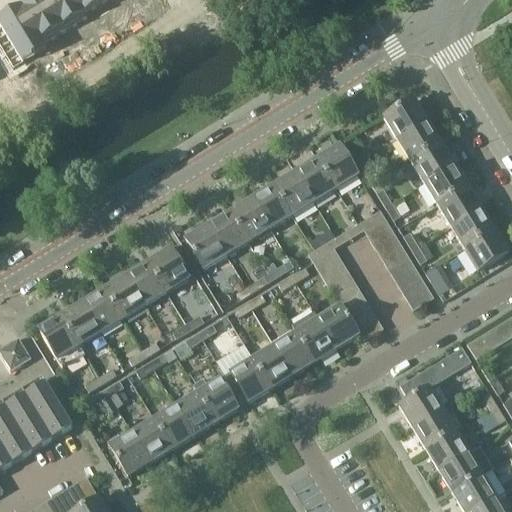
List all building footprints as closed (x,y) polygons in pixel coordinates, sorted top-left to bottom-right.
[(43,0),(31,0),(18,8),(39,42),(61,29),(43,0)] [(43,0),(61,29),(82,16),(72,0),(43,0)] [(102,0),(72,0),(82,16),(84,19),(106,6),(102,0)] [(18,8),(0,19),(0,28),(4,35),(7,41),(12,48),(15,54),(17,56),(39,42),(18,8)] [(8,41),(0,45),(0,50),(2,53),(11,47),(8,41)] [(12,48),(2,53),(6,60),(15,54),(12,48)] [(16,54),(6,60),(10,66),(19,60),(16,54)] [(414,102),(383,121),(397,144),(428,124),(414,102)] [(441,146),(428,124),(397,144),(410,165),(441,146)] [(455,168),(441,146),(410,165),(423,187),(455,168)] [(336,193),(358,179),(339,148),(316,162),(336,193)] [(358,167),(364,164),(365,163),(356,149),(349,153),(358,167)] [(314,206),(336,193),(316,162),(295,175),(314,206)] [(365,163),(364,164),(358,167),(366,181),(373,176),(365,163)] [(468,190),(455,168),(423,187),(437,209),(468,190)] [(292,220),(314,206),(295,175),(273,188),(292,220)] [(251,202),(270,233),(292,220),(273,188),(251,202)] [(450,231),(481,211),(468,190),(437,209),(450,231)] [(385,211),(391,207),(392,207),(383,193),(376,197),(385,211)] [(229,215),(249,246),(270,233),(251,202),(229,215)] [(392,207),(391,207),(385,211),(393,224),(400,220),(392,207)] [(463,252),(494,233),(481,211),(450,231),(463,252)] [(380,214),(362,225),(367,232),(385,221),(380,214)] [(208,228),(227,260),(249,246),(229,215),(208,228)] [(364,234),(370,244),(391,231),(385,221),(367,232),(364,234)] [(362,225),(344,236),(349,243),(364,234),(367,232),(362,225)] [(227,260),(208,228),(185,242),(205,273),(227,260)] [(370,244),(376,254),(397,241),(391,231),(370,244)] [(508,256),(494,233),(463,252),(477,275),(508,256)] [(344,236),(326,247),(331,254),(334,252),(349,243),(344,236)] [(412,255),(418,251),(419,250),(410,236),(403,240),(412,255)] [(397,241),(376,254),(382,264),(403,251),(397,241)] [(308,258),(310,261),(313,266),(331,254),(326,247),(308,258)] [(419,250),(418,251),(412,255),(420,268),(426,264),(419,250)] [(167,297),(189,283),(170,251),(147,265),(167,297)] [(382,264),(388,274),(409,261),(403,251),(382,264)] [(331,254),(313,266),(319,276),(340,262),(334,252),(331,254)] [(388,274),(395,284),(415,271),(409,261),(388,274)] [(340,262),(319,276),(326,286),(346,272),(340,262)] [(145,310),(167,297),(147,265),(126,278),(145,310)] [(291,280),(295,286),(309,278),(305,271),(291,280)] [(395,284),(401,294),(421,281),(415,271),(395,284)] [(267,287),(281,279),(276,272),(263,280),(267,287)] [(346,272),(326,286),(332,295),(353,282),(346,272)] [(123,323),(145,310),(126,278),(104,292),(123,323)] [(263,280),(250,288),(254,295),(267,287),(263,280)] [(295,286),(291,280),(278,288),(282,294),(295,286)] [(421,281),(401,294),(407,304),(427,291),(421,281)] [(430,285),(439,299),(445,294),(437,281),(430,285)] [(332,295),(338,305),(359,292),(353,282),(332,295)] [(250,288),(236,297),(241,304),(254,295),(250,288)] [(427,291),(407,304),(413,314),(434,302),(427,291)] [(82,305),(102,336),(123,323),(104,292),(82,305)] [(339,307),(344,315),(365,302),(359,292),(338,305),(339,307)] [(252,313),(265,305),(261,298),(248,306),(252,313)] [(344,315),(349,325),(371,312),(365,302),(344,315)] [(61,318),(80,350),(102,336),(82,305),(61,318)] [(252,313),(248,306),(234,315),(238,321),(252,313)] [(336,352),(358,339),(355,335),(349,325),(344,315),(339,307),(317,321),(336,352)] [(371,312),(349,325),(355,335),(377,322),(371,312)] [(80,350),(61,318),(38,332),(63,371),(85,358),(80,350)] [(185,327),(190,334),(204,326),(199,319),(185,327)] [(511,340),(511,320),(467,349),(476,363),(511,340)] [(295,335),(314,366),(336,352),(317,321),(295,335)] [(355,335),(358,339),(362,346),(383,333),(377,322),(355,335)] [(185,327),(172,336),(176,343),(190,334),(185,327)] [(199,336),(203,343),(216,335),(212,328),(199,336)] [(273,348),(293,379),(314,366),(295,335),(273,348)] [(199,336),(185,345),(189,352),(203,343),(199,336)] [(0,358),(10,375),(30,362),(18,342),(0,352),(0,358)] [(142,354),(146,361),(160,353),(156,345),(142,354)] [(252,361),(271,392),(293,379),(273,348),(252,361)] [(471,366),(462,352),(400,390),(409,404),(431,392),(471,366)] [(133,369),(146,361),(142,354),(128,362),(133,369)] [(153,373),(167,364),(163,358),(149,366),(153,373)] [(252,361),(229,375),(249,406),(271,392),(252,361)] [(153,373),(149,366),(136,374),(140,381),(153,373)] [(489,385),(496,381),(487,367),(480,371),(489,385)] [(98,380),(103,388),(117,379),(112,372),(98,380)] [(98,380),(85,389),(89,396),(103,388),(98,380)] [(196,395),(215,426),(238,412),(219,381),(196,395)] [(489,385),(497,398),(504,394),(496,381),(489,385)] [(106,393),(110,400),(124,391),(119,384),(106,393)] [(0,473),(72,430),(45,385),(0,412),(0,497),(3,495),(0,489),(0,473)] [(399,409),(413,432),(444,413),(431,392),(409,404),(399,409)] [(110,400),(106,393),(92,401),(96,408),(110,400)] [(175,408),(194,439),(215,426),(196,395),(175,408)] [(490,414),(497,409),(489,396),(482,400),(490,414)] [(153,422),(172,453),(194,439),(175,408),(153,422)] [(490,414),(499,428),(506,424),(497,409),(490,414)] [(413,432),(426,453),(457,435),(444,413),(413,432)] [(131,435),(150,466),(172,453),(153,422),(131,435)] [(109,448),(115,459),(128,480),(150,466),(131,435),(109,448)] [(426,453),(440,475),(470,456),(457,435),(426,453)] [(440,475),(453,497),(484,478),(470,456),(440,475)] [(453,497),(462,511),(476,511),(497,499),(484,478),(453,497)] [(86,480),(76,486),(89,508),(99,502),(86,480)] [(76,486),(66,492),(77,511),(82,511),(89,508),(76,486)] [(77,511),(66,492),(56,498),(64,511),(77,511)] [(64,511),(56,498),(46,505),(50,511),(64,511)] [(476,511),(504,511),(497,499),(476,511)] [(82,511),(104,511),(99,502),(89,508),(82,511)]
